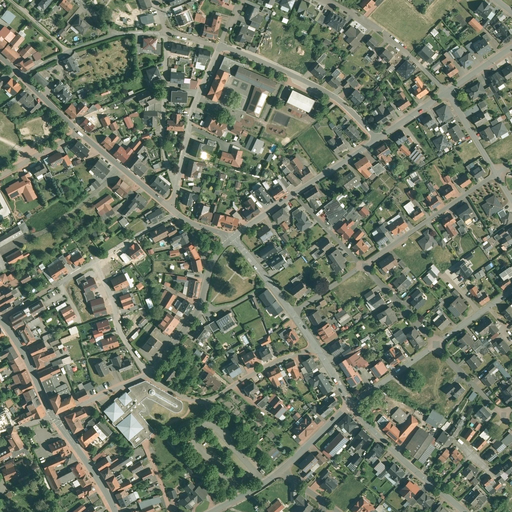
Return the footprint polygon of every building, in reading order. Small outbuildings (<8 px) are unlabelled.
[(42,0),(39,4),(44,8),(50,0),(42,0)] [(73,6),(65,0),(63,0),(60,4),(68,11),(73,6)] [(139,0),(143,10),(152,7),(149,0),(139,0)] [(294,0),(282,0),(281,4),(291,8),(294,0)] [(375,3),(372,0),(365,0),(362,4),(365,7),(364,8),(367,11),(375,3)] [(308,3),(308,4),(302,2),(301,5),(299,4),(298,7),(299,8),(298,11),(301,12),(301,13),(306,15),(311,17),(311,16),(313,17),(316,12),(313,10),(315,7),(311,5),(312,4),(308,3)] [(492,10),(482,3),(476,11),(477,11),(481,14),(486,18),(492,10)] [(258,9),(250,5),(245,17),(252,20),(250,26),(257,29),(262,17),(256,15),(258,9)] [(16,16),(8,10),(1,18),(9,25),(16,16)] [(322,13),(317,10),(316,12),(313,17),(312,18),(317,21),(321,14),(322,13)] [(345,21),(331,12),(327,18),(324,23),(325,23),(333,28),(334,27),(339,30),(345,21)] [(180,14),(176,16),(180,25),(188,22),(184,13),(181,14),(180,14)] [(327,18),(321,14),(317,21),(323,25),(325,23),(324,23),(327,18)] [(214,15),(211,27),(205,25),(202,36),(216,39),(218,29),(221,17),(214,15)] [(86,22),(79,17),(72,25),(83,35),(89,27),(85,23),(86,22)] [(483,27),(474,19),(469,23),(474,28),(475,26),(479,31),(483,27)] [(492,24),(494,27),(501,22),(498,19),(492,24)] [(511,37),(511,34),(503,24),(496,30),(499,33),(502,36),(501,37),(506,43),(511,37)] [(0,31),(0,49),(0,50),(6,42),(2,39),(4,37),(5,37),(4,38),(10,42),(16,36),(10,31),(5,26),(0,31)] [(358,32),(352,26),(345,33),(352,39),(349,42),(352,46),(353,46),(359,41),(364,34),(360,30),(358,32)] [(247,29),(242,27),(238,36),(245,39),(250,42),(254,32),(247,29)] [(435,28),(431,32),(435,37),(439,32),(435,28)] [(10,42),(2,51),(13,61),(19,54),(12,49),(15,46),(17,46),(24,38),(18,33),(16,36),(10,42)] [(492,40),(487,33),(483,36),(485,39),(488,42),(492,40)] [(379,43),(372,37),(367,43),(374,49),(379,43)] [(157,39),(143,38),(143,44),(143,49),(156,50),(157,39)] [(464,45),(458,39),(455,41),(461,48),(464,45)] [(485,39),(481,42),(481,43),(475,47),(475,46),(474,46),(481,55),(488,51),(492,48),(488,42),(485,39)] [(185,48),(182,47),(182,46),(173,44),(171,52),(181,54),(188,55),(189,47),(185,47),(185,48)] [(423,44),(417,50),(428,61),(434,56),(423,44)] [(29,45),(25,50),(31,55),(37,52),(29,45)] [(461,48),(460,49),(458,46),(451,51),(459,61),(461,60),(461,59),(464,57),(463,55),(464,54),(461,48)] [(24,49),(19,53),(25,59),(31,55),(25,50),(24,49)] [(210,51),(200,49),(200,51),(196,50),(195,58),(197,58),(197,62),(201,63),(201,65),(205,66),(206,63),(207,60),(208,60),(208,59),(209,59),(209,58),(210,52),(210,51)] [(393,56),(386,49),(380,55),(388,62),(393,56)] [(43,51),(25,62),(30,67),(47,57),(43,51)] [(454,60),(447,52),(445,54),(448,58),(451,61),(452,62),(454,60)] [(464,57),(461,59),(461,60),(462,62),(461,63),(462,65),(463,65),(464,67),(466,66),(466,67),(470,64),(469,64),(473,61),(469,54),(464,57)] [(80,71),(71,55),(62,60),(71,76),(80,71)] [(238,66),(243,68),(244,65),(224,57),(219,69),(228,73),(234,76),(238,66)] [(459,71),(454,64),(452,62),(451,61),(448,58),(443,61),(445,65),(447,64),(450,67),(445,70),(447,72),(446,73),(447,75),(448,74),(450,77),(459,71)] [(23,60),(16,64),(24,72),(30,67),(25,62),(23,60)] [(407,60),(396,70),(406,79),(416,69),(407,60)] [(439,60),(432,67),(435,70),(442,63),(441,62),(439,60)] [(327,72),(318,64),(312,71),(316,75),(320,79),(327,72)] [(511,65),(502,71),(505,74),(504,74),(507,79),(511,75),(511,65)] [(276,82),(243,68),(238,66),(234,76),(255,85),(250,103),(246,111),(258,117),(269,91),(272,92),(276,82)] [(149,82),(160,79),(156,68),(146,72),(149,82)] [(219,69),(207,97),(216,101),(228,73),(219,69)] [(337,69),(332,74),(334,77),(334,76),(336,78),(341,73),(337,69)] [(38,72),(32,78),(44,88),(50,82),(38,72)] [(183,74),(171,73),(170,81),(170,82),(183,83),(183,74)] [(497,73),(489,77),(493,83),(495,88),(497,87),(503,83),(497,73)] [(21,87),(8,75),(1,83),(13,94),(21,87)] [(334,77),(329,82),(333,86),(333,85),(336,89),(341,83),(336,78),(334,76),(334,77)] [(355,79),(350,84),(354,88),(359,83),(355,79)] [(64,86),(61,84),(59,86),(56,83),(51,88),(54,91),(55,91),(56,93),(55,94),(65,103),(73,95),(64,86)] [(480,83),(467,90),(470,95),(471,95),(472,98),(473,100),(485,92),(486,92),(484,90),(480,83)] [(495,88),(493,83),(489,85),(490,87),(493,92),(496,98),(500,96),(497,91),(499,90),(497,87),(495,88)] [(420,88),(415,91),(420,98),(428,92),(430,90),(428,87),(425,88),(423,85),(420,88)] [(21,87),(13,94),(13,95),(15,97),(20,94),(24,90),(21,87)] [(490,87),(484,90),(486,92),(485,92),(487,96),(493,92),(490,87)] [(293,89),(285,106),(303,114),(301,118),(311,122),(320,102),(293,89)] [(87,90),(78,94),(80,99),(89,95),(87,90)] [(356,90),(349,97),(357,105),(364,98),(356,90)] [(147,91),(137,96),(141,104),(148,101),(150,105),(155,103),(157,102),(154,93),(149,96),(147,91)] [(34,100),(27,92),(26,93),(23,97),(19,100),(22,103),(23,101),(28,106),(27,106),(33,111),(36,107),(37,109),(41,105),(34,99),(34,100)] [(171,92),(171,102),(175,102),(175,104),(182,104),(182,102),(186,103),(186,92),(171,92)] [(406,97),(402,92),(398,94),(402,100),(397,103),(400,106),(398,107),(400,111),(402,110),(411,104),(406,97)] [(4,98),(0,100),(0,104),(2,107),(10,101),(15,97),(13,95),(12,95),(6,100),(4,98)] [(484,101),(478,104),(481,109),(487,106),(484,101)] [(76,108),(71,104),(65,110),(74,118),(79,112),(80,113),(81,112),(82,113),(83,113),(88,108),(81,102),(76,108)] [(98,109),(93,104),(87,111),(90,113),(92,112),(98,109)] [(453,116),(446,105),(436,112),(443,122),(453,116)] [(386,111),(382,106),(380,107),(376,109),(380,115),(376,118),(380,124),(384,122),(393,116),(391,114),(388,110),(386,111)] [(105,107),(98,110),(101,116),(108,114),(105,107)] [(148,111),(144,111),(144,118),(149,118),(149,125),(148,125),(148,126),(156,126),(157,117),(156,117),(156,111),(154,111),(148,111)] [(483,112),(473,118),(478,127),(488,121),(483,112)] [(88,120),(86,118),(80,124),(89,132),(95,126),(93,124),(99,118),(95,113),(88,120)] [(181,114),(172,113),(172,118),(174,119),(173,121),(179,121),(179,119),(181,119),(181,114)] [(430,115),(423,120),(427,127),(429,125),(430,126),(432,125),(434,128),(438,126),(434,122),(435,122),(430,115)] [(107,116),(101,119),(104,127),(110,124),(111,123),(107,116)] [(129,116),(123,119),(128,129),(134,127),(129,116)] [(226,125),(208,116),(203,126),(211,130),(211,131),(221,136),(226,125)] [(173,121),(168,120),(167,130),(183,131),(184,122),(179,121),(173,121)] [(116,121),(111,123),(110,124),(113,131),(119,128),(116,121)] [(360,133),(351,124),(348,122),(345,125),(348,128),(345,131),(354,139),(356,141),(360,136),(358,135),(360,133)] [(448,123),(442,126),(444,131),(445,132),(449,130),(451,129),(448,123)] [(488,127),(480,132),(481,134),(482,134),(486,141),(494,136),(495,138),(506,131),(502,123),(492,128),(495,133),(493,134),(488,127)] [(242,128),(234,125),(231,131),(239,135),(242,128)] [(451,129),(449,130),(456,141),(464,136),(457,125),(451,129)] [(403,131),(394,138),(399,145),(408,138),(403,131)] [(110,139),(107,136),(101,143),(109,150),(115,143),(114,143),(119,138),(115,134),(110,139)] [(443,135),(433,141),(439,152),(450,145),(443,135)] [(251,137),(246,147),(257,152),(262,141),(251,137)] [(133,143),(130,147),(135,151),(141,144),(142,142),(137,138),(137,139),(133,143)] [(341,138),(336,142),(333,138),(329,141),(332,145),(337,153),(347,147),(341,138)] [(89,150),(78,141),(71,149),(82,158),(89,150)] [(204,144),(195,141),(190,155),(199,159),(202,151),(204,145),(204,144)] [(386,143),(375,151),(380,159),(378,160),(381,164),(383,162),(385,165),(392,160),(389,156),(387,157),(386,156),(391,152),(386,143)] [(141,144),(135,151),(139,154),(145,147),(141,144)] [(207,145),(204,145),(202,151),(206,152),(211,153),(213,147),(207,145)] [(412,154),(403,145),(400,148),(409,157),(412,154)] [(125,151),(120,146),(114,154),(123,161),(129,154),(132,150),(129,147),(125,151)] [(232,155),(223,152),(221,159),(238,164),(242,151),(233,149),(232,152),(233,152),(232,155)] [(60,152),(49,158),(53,167),(64,161),(60,152)] [(72,163),(67,155),(64,157),(66,160),(65,162),(63,163),(65,166),(72,163)] [(135,155),(127,165),(133,170),(140,162),(142,160),(135,155)] [(297,158),(294,160),(292,157),(289,159),(291,162),(294,167),(295,169),(299,174),(303,171),(302,168),(304,167),(297,158)] [(366,157),(363,159),(362,159),(359,162),(355,164),(361,173),(361,172),(367,169),(372,165),(366,157)] [(107,166),(99,159),(98,161),(106,168),(107,166)] [(207,164),(190,160),(187,169),(188,169),(187,175),(196,177),(197,177),(198,172),(198,171),(195,171),(197,165),(199,166),(206,168),(207,164)] [(106,168),(98,161),(91,168),(95,172),(94,173),(98,176),(99,175),(103,178),(109,171),(106,168)] [(140,162),(133,170),(140,176),(147,168),(140,162)] [(294,167),(291,162),(286,166),(287,167),(291,172),(295,169),(294,167)] [(42,163),(38,165),(38,166),(32,169),(34,174),(35,173),(36,176),(46,171),(42,163)] [(386,169),(379,163),(373,167),(378,175),(386,169)] [(480,166),(476,169),(474,166),(472,168),(474,171),(472,171),(477,178),(485,173),(480,166)] [(291,172),(287,167),(286,168),(286,167),(285,168),(286,168),(283,170),(288,175),(287,176),(296,186),(301,183),(301,182),(291,172)] [(308,167),(304,170),(303,171),(299,174),(304,182),(314,175),(308,167)] [(372,174),(367,169),(361,172),(367,178),(372,174)] [(352,172),(342,180),(347,188),(354,183),(356,186),(360,183),(352,172)] [(29,173),(22,177),(25,184),(29,181),(32,180),(29,173)] [(421,180),(417,175),(412,178),(416,184),(421,180)] [(467,175),(458,181),(463,188),(472,182),(467,175)] [(152,183),(151,185),(157,190),(163,181),(158,177),(156,178),(152,183)] [(290,185),(283,177),(280,179),(283,183),(287,188),(290,185)] [(281,185),(277,188),(276,187),(275,188),(276,189),(272,192),(277,199),(289,191),(287,188),(283,183),(280,179),(279,178),(277,180),(281,185)] [(131,187),(121,179),(113,188),(116,191),(117,190),(124,195),(129,189),(131,187)] [(100,185),(96,180),(92,184),(96,189),(100,185)] [(24,181),(19,183),(18,181),(10,186),(10,187),(6,189),(8,192),(7,194),(8,195),(10,196),(14,194),(15,196),(23,192),(28,201),(37,196),(29,181),(25,184),(24,181)] [(163,181),(157,190),(162,194),(168,188),(169,186),(163,181)] [(370,188),(365,182),(362,185),(367,191),(370,188)] [(451,186),(443,192),(445,195),(443,196),(445,200),(456,192),(451,186)] [(263,187),(258,191),(261,196),(266,192),(263,187)] [(316,187),(304,194),(310,202),(315,199),(321,195),(316,187)] [(124,195),(123,196),(125,198),(126,198),(127,198),(134,193),(129,189),(124,195)] [(124,195),(117,190),(116,191),(115,192),(121,198),(123,196),(124,195)] [(417,197),(412,190),(407,193),(413,200),(417,197)] [(194,194),(185,191),(182,203),(191,206),(193,199),(194,194)] [(273,202),(266,192),(261,196),(260,196),(260,197),(267,206),(273,202)] [(147,201),(138,194),(132,201),(122,212),(127,216),(136,205),(141,209),(147,201)] [(257,200),(252,194),(249,196),(250,198),(251,198),(254,203),(257,200)] [(110,195),(95,205),(99,210),(104,207),(107,212),(112,209),(108,204),(113,200),(110,195)] [(436,197),(432,200),(429,195),(426,198),(431,205),(429,206),(431,210),(433,208),(441,203),(436,197)] [(502,208),(495,195),(490,198),(492,201),(489,203),(488,202),(483,205),(488,214),(494,210),(496,212),(502,208)] [(250,198),(245,202),(246,205),(245,205),(245,207),(247,210),(242,214),(246,220),(252,216),(252,217),(256,214),(260,211),(254,203),(251,198),(250,198)] [(334,199),(327,204),(330,206),(325,210),(327,212),(326,213),(329,216),(328,217),(331,220),(330,221),(333,225),(343,215),(343,214),(346,212),(343,208),(339,212),(335,209),(336,208),(340,204),(338,202),(338,201),(335,198),(334,199)] [(315,199),(310,202),(314,210),(319,206),(315,199)] [(410,202),(404,206),(410,216),(411,215),(416,211),(410,202)] [(467,203),(457,210),(462,217),(468,213),(472,211),(467,203)] [(209,207),(202,205),(200,211),(201,211),(199,219),(209,222),(212,213),(208,212),(209,207)] [(351,207),(346,212),(343,214),(346,216),(353,209),(351,207)] [(369,212),(364,207),(359,212),(364,217),(369,212)] [(283,208),(273,216),(278,223),(289,215),(283,208)] [(416,211),(411,215),(415,220),(425,214),(420,208),(416,211)] [(107,212),(101,216),(104,220),(115,213),(112,209),(107,212)] [(155,211),(156,212),(153,213),(148,216),(152,222),(164,216),(160,209),(155,211)] [(294,217),(301,213),(298,209),(292,213),(292,215),(294,218),(295,218),(294,217)] [(346,216),(345,217),(348,221),(351,218),(353,216),(356,219),(360,215),(353,209),(346,216)] [(242,218),(236,211),(232,215),(233,216),(233,218),(238,219),(237,222),(242,218)] [(407,218),(401,211),(399,212),(398,214),(401,218),(402,218),(403,220),(407,218)] [(301,213),(294,217),(295,218),(299,223),(296,226),(302,234),(313,226),(302,212),(301,213)] [(224,216),(215,213),(212,223),(221,226),(224,216)] [(451,214),(442,221),(452,236),(456,233),(451,225),(456,221),(451,214)] [(506,214),(501,218),(504,224),(506,223),(507,225),(511,223),(507,216),(507,215),(506,214)] [(233,218),(224,215),(224,216),(221,226),(235,230),(237,222),(238,219),(233,218)] [(124,217),(119,221),(124,228),(129,224),(127,221),(128,221),(124,217)] [(348,221),(338,230),(346,239),(354,232),(350,228),(355,223),(354,221),(351,218),(348,221)] [(401,218),(400,219),(399,219),(395,221),(401,230),(403,229),(402,229),(407,226),(403,220),(402,218),(401,218)] [(461,219),(457,222),(460,227),(458,229),(462,235),(466,232),(464,228),(466,227),(461,219)] [(401,230),(395,221),(391,224),(391,225),(390,226),(389,227),(391,229),(395,234),(399,231),(401,230)] [(289,228),(285,222),(280,225),(285,231),(289,228)] [(390,226),(387,222),(385,222),(383,223),(383,224),(388,231),(391,229),(389,227),(390,226)] [(388,231),(383,224),(381,226),(376,229),(379,234),(382,231),(384,233),(388,231)] [(267,226),(261,230),(261,229),(257,232),(263,241),(269,236),(269,237),(273,234),(267,225),(267,226)] [(18,226),(10,232),(0,238),(0,242),(8,238),(10,241),(23,234),(23,233),(18,226)] [(162,226),(150,233),(155,241),(168,234),(169,236),(171,236),(167,229),(166,230),(166,228),(164,229),(162,226)] [(174,226),(167,229),(171,236),(177,232),(174,226)] [(360,229),(354,236),(358,240),(364,233),(360,229)] [(437,243),(428,230),(424,233),(426,236),(419,242),(425,250),(432,245),(433,246),(437,243)] [(185,231),(177,236),(180,240),(182,244),(190,240),(185,231)] [(374,237),(380,245),(382,243),(383,243),(385,241),(388,239),(384,233),(382,231),(379,234),(374,237)] [(290,240),(285,233),(281,236),(286,243),(290,240)] [(328,238),(320,245),(324,249),(325,251),(333,245),(328,238)] [(361,240),(354,247),(355,249),(355,250),(358,254),(359,253),(361,255),(368,248),(361,240)] [(274,242),(263,251),(267,257),(276,251),(278,254),(280,252),(283,250),(281,248),(279,249),(274,242)] [(489,243),(484,247),(487,251),(492,247),(489,243)] [(192,244),(185,248),(191,260),(200,258),(197,254),(192,244)] [(480,246),(471,253),(474,256),(483,250),(480,246)] [(128,248),(124,250),(130,258),(133,256),(128,248)] [(324,249),(319,253),(317,251),(314,253),(318,259),(326,252),(325,251),(324,249)] [(338,249),(329,255),(335,262),(332,264),(337,272),(345,266),(341,260),(344,258),(338,249)] [(20,250),(6,258),(8,261),(10,266),(24,258),(23,255),(20,250)] [(84,260),(79,252),(71,257),(76,266),(78,264),(79,265),(82,263),(82,262),(84,260)] [(0,254),(0,271),(10,266),(8,261),(5,263),(0,254)] [(386,259),(392,267),(395,265),(395,264),(397,262),(392,254),(388,257),(388,258),(386,259)] [(281,256),(275,260),(280,267),(284,264),(287,262),(282,255),(281,256)] [(191,260),(191,262),(192,266),(193,271),(202,269),(200,258),(191,260)] [(287,262),(284,264),(286,268),(294,263),(291,259),(287,262)] [(392,267),(386,259),(385,260),(384,260),(380,263),(383,267),(385,270),(386,271),(392,267)] [(275,260),(270,264),(274,270),(280,267),(275,260)] [(407,266),(401,260),(398,263),(404,269),(407,266)] [(67,272),(61,261),(54,265),(61,276),(67,272)] [(464,263),(454,270),(457,274),(460,272),(464,278),(471,273),(464,263)] [(487,271),(494,266),(492,263),(485,267),(487,271)] [(61,276),(54,265),(48,269),(55,280),(61,276)] [(511,269),(511,267),(508,270),(507,269),(503,272),(504,272),(501,275),(504,279),(507,277),(509,279),(511,276),(511,269)] [(431,270),(429,272),(430,274),(424,279),(430,284),(432,282),(435,279),(434,277),(437,275),(435,273),(435,272),(436,271),(433,269),(431,270)] [(482,270),(476,274),(479,279),(486,275),(482,270)] [(27,272),(19,277),(23,284),(31,279),(27,272)] [(128,284),(124,274),(111,281),(116,290),(128,284)] [(403,274),(394,283),(401,291),(411,282),(404,274),(403,274)] [(82,285),(88,282),(85,276),(77,280),(80,286),(82,285)] [(296,277),(291,281),(295,285),(296,287),(301,283),(296,277)] [(504,279),(499,283),(503,290),(511,283),(509,279),(507,277),(504,279)] [(88,282),(82,285),(87,293),(93,291),(98,287),(94,279),(88,282)] [(200,282),(190,280),(189,288),(187,295),(187,296),(197,297),(200,282)] [(140,290),(144,287),(141,282),(136,285),(140,290)] [(295,288),(292,290),(298,297),(299,295),(300,296),(303,293),(303,292),(307,289),(302,282),(301,283),(296,287),(295,288)] [(475,286),(470,290),(474,296),(475,295),(479,292),(475,286)] [(307,289),(303,292),(303,293),(305,296),(311,290),(309,287),(307,289)] [(4,289),(0,291),(0,300),(12,294),(11,292),(9,288),(5,291),(4,289)] [(268,289),(260,296),(268,306),(276,300),(268,289)] [(419,290),(413,296),(416,299),(420,295),(421,296),(423,294),(419,290)] [(166,291),(161,298),(164,300),(169,292),(166,291)] [(164,300),(161,304),(168,309),(170,305),(176,296),(170,292),(169,292),(164,300)] [(485,292),(481,295),(479,292),(475,295),(477,298),(482,305),(490,299),(485,292)] [(12,294),(0,300),(0,307),(10,302),(15,299),(12,293),(12,294)] [(131,293),(119,297),(121,303),(134,298),(131,293)] [(379,293),(369,300),(375,308),(385,301),(379,293)] [(416,299),(412,302),(418,308),(421,305),(423,305),(424,303),(424,302),(426,301),(421,296),(420,295),(416,299)] [(459,297),(453,304),(452,304),(453,305),(449,308),(457,316),(460,313),(461,312),(467,307),(462,301),(462,300),(459,297)] [(91,302),(93,310),(107,306),(105,298),(97,300),(91,302)] [(134,298),(121,303),(124,310),(129,308),(137,305),(134,298)] [(193,304),(185,299),(179,309),(187,315),(193,304)] [(283,309),(276,300),(268,306),(275,315),(283,309)] [(23,309),(9,317),(11,321),(9,322),(15,329),(17,328),(26,323),(35,319),(33,316),(36,315),(35,314),(43,310),(46,309),(41,301),(29,308),(28,306),(27,307),(24,309),(23,309)] [(10,302),(0,307),(0,310),(3,314),(13,308),(10,302)] [(68,307),(66,302),(55,308),(58,312),(60,311),(68,307)] [(60,311),(64,318),(75,312),(71,305),(68,307),(60,311)] [(178,310),(170,305),(168,309),(176,314),(178,310)] [(107,306),(93,310),(96,318),(109,314),(107,306)] [(511,307),(510,306),(502,312),(509,321),(511,318),(511,307)] [(390,307),(381,313),(378,315),(382,323),(386,320),(390,326),(391,325),(389,323),(397,319),(397,318),(395,315),(394,315),(392,312),(393,311),(390,307)] [(342,310),(335,315),(341,323),(350,317),(345,309),(343,310),(342,310)] [(215,318),(222,329),(235,321),(228,310),(215,318)] [(322,320),(317,311),(310,316),(313,321),(312,321),(315,325),(317,324),(323,320),(322,320)] [(75,312),(64,318),(67,324),(78,318),(75,312)] [(170,313),(166,319),(160,326),(160,327),(168,333),(168,332),(178,320),(170,313)] [(441,317),(438,320),(439,320),(436,323),(435,322),(442,330),(450,322),(444,315),(441,317)] [(35,319),(26,323),(29,329),(35,325),(41,322),(38,317),(35,319)] [(327,317),(322,320),(323,320),(317,324),(319,326),(328,320),(327,317)] [(98,331),(103,330),(111,328),(109,318),(96,322),(98,331)] [(489,318),(477,328),(483,335),(491,329),(494,333),(499,330),(495,325),(489,318)] [(397,319),(389,323),(391,325),(390,326),(390,327),(399,321),(398,321),(397,319)] [(26,323),(17,328),(17,329),(19,328),(21,332),(21,333),(20,333),(27,344),(35,340),(35,338),(29,329),(26,323)] [(212,330),(208,324),(204,326),(203,327),(208,331),(210,332),(212,330)] [(328,324),(318,330),(324,339),(334,332),(329,324),(328,324)] [(40,335),(35,325),(29,329),(35,338),(40,335)] [(200,325),(193,335),(203,342),(206,338),(204,336),(208,331),(203,327),(200,325)] [(156,327),(150,334),(152,336),(155,338),(161,331),(156,327)] [(139,329),(128,339),(131,341),(141,331),(139,329)] [(286,329),(279,334),(282,338),(285,336),(285,335),(288,333),(286,329)] [(419,335),(415,329),(407,335),(407,336),(409,338),(417,349),(425,343),(421,337),(420,337),(419,335),(420,335),(419,335)] [(288,333),(285,335),(285,336),(291,344),(293,343),(295,343),(296,342),(297,341),(299,339),(293,330),(288,333)] [(401,330),(394,335),(401,344),(404,341),(402,338),(404,337),(405,338),(406,337),(401,330)] [(334,332),(324,339),(327,343),(334,339),(333,337),(337,334),(335,331),(334,332)] [(78,332),(60,340),(62,344),(80,337),(78,332)] [(467,334),(464,336),(459,341),(462,344),(463,343),(466,348),(465,348),(466,350),(474,343),(467,334),(466,334),(467,334)] [(104,335),(95,337),(97,346),(102,344),(101,340),(104,339),(104,335)] [(53,337),(48,339),(51,346),(59,342),(56,336),(53,337)] [(104,339),(101,340),(102,344),(104,350),(118,345),(115,336),(104,339)] [(155,338),(152,336),(143,347),(152,354),(154,350),(155,351),(161,343),(162,344),(155,338)] [(266,339),(261,342),(263,345),(271,341),(269,336),(265,337),(266,339)] [(188,338),(182,346),(189,351),(190,349),(193,352),(197,347),(198,345),(188,338)] [(479,339),(475,342),(477,344),(475,346),(477,349),(483,344),(479,339)] [(510,349),(504,340),(501,342),(497,345),(501,350),(500,351),(503,354),(510,349)] [(339,341),(329,347),(335,356),(342,352),(344,350),(343,348),(339,341)] [(44,342),(29,348),(29,349),(33,356),(47,350),(44,342)] [(477,349),(475,350),(477,353),(484,348),(483,347),(485,346),(483,344),(477,349)] [(267,345),(258,349),(260,352),(259,352),(262,359),(263,360),(267,359),(269,358),(269,357),(273,356),(269,347),(268,348),(267,345)] [(344,350),(342,352),(344,356),(346,354),(352,351),(348,345),(343,348),(344,350)] [(12,346),(5,350),(7,355),(10,360),(18,356),(12,346)] [(202,351),(197,347),(193,352),(199,356),(202,351)] [(392,355),(388,358),(393,365),(406,356),(400,349),(396,352),(393,347),(388,350),(392,355)] [(53,348),(33,356),(38,369),(47,365),(46,361),(49,360),(48,358),(56,355),(53,348)] [(252,350),(241,356),(242,358),(246,365),(248,367),(252,365),(253,365),(255,364),(255,363),(258,362),(255,358),(254,355),(252,351),(252,350)] [(359,356),(357,352),(355,353),(352,356),(356,362),(360,368),(363,366),(364,368),(369,365),(365,359),(362,360),(359,356)] [(476,357),(474,355),(468,360),(472,365),(471,366),(474,369),(481,364),(481,363),(483,362),(478,356),(476,357)] [(18,356),(9,361),(15,372),(25,368),(18,356)] [(70,356),(62,360),(64,365),(73,363),(70,356)] [(129,358),(124,360),(125,362),(122,363),(119,356),(115,357),(118,364),(117,365),(119,371),(123,369),(124,371),(132,367),(129,358)] [(348,358),(340,363),(340,364),(339,365),(342,369),(343,369),(349,377),(356,373),(354,370),(355,369),(352,365),(356,362),(352,356),(348,358)] [(312,357),(303,362),(309,371),(309,372),(312,370),(317,367),(312,357)] [(61,359),(52,363),(53,366),(58,364),(59,368),(64,366),(64,365),(62,360),(61,359)] [(103,361),(95,364),(101,376),(109,372),(103,361)] [(236,361),(226,368),(231,377),(236,375),(235,374),(242,371),(236,361)] [(294,361),(286,364),(289,372),(291,371),(294,378),(300,376),(301,376),(299,373),(297,368),(298,368),(294,361)] [(6,362),(0,365),(0,372),(6,369),(5,368),(9,366),(6,362)] [(379,363),(371,368),(378,377),(386,371),(379,363)] [(53,366),(52,367),(38,373),(41,381),(53,376),(52,374),(56,372),(60,370),(59,368),(58,364),(53,366)] [(493,364),(487,369),(490,372),(494,369),(495,370),(497,368),(493,364)] [(511,377),(501,365),(498,367),(504,373),(504,375),(508,380),(511,377)] [(208,370),(203,366),(197,373),(202,377),(208,370)] [(170,367),(162,376),(169,382),(174,377),(176,379),(179,375),(177,373),(174,371),(170,367)] [(278,367),(268,372),(272,381),(272,380),(275,386),(280,384),(278,380),(277,378),(282,375),(282,376),(282,375),(278,367)] [(26,370),(17,374),(22,385),(31,381),(26,370)] [(356,373),(349,377),(348,378),(348,380),(350,383),(352,384),(356,381),(357,382),(362,380),(357,372),(356,373)] [(221,383),(208,373),(203,380),(216,391),(221,383)] [(314,373),(305,378),(308,382),(310,381),(310,380),(316,376),(314,373)] [(316,376),(310,380),(310,381),(314,386),(321,382),(324,386),(321,388),(324,394),(332,389),(327,380),(326,380),(322,373),(316,376)] [(489,373),(486,376),(482,379),(489,387),(495,381),(489,373)] [(56,388),(52,380),(57,378),(56,375),(57,374),(53,376),(42,382),(48,398),(58,393),(60,398),(70,394),(66,383),(61,386),(56,388)] [(287,374),(284,376),(289,385),(292,383),(287,374)] [(57,378),(52,380),(56,388),(61,386),(57,378)] [(127,393),(125,391),(118,398),(117,397),(116,397),(115,398),(114,399),(113,400),(114,401),(103,410),(112,421),(112,422),(112,423),(113,425),(114,425),(115,426),(116,425),(128,440),(129,440),(132,444),(135,447),(145,438),(146,439),(147,439),(148,439),(149,438),(150,438),(150,437),(150,435),(149,435),(154,431),(138,412),(140,411),(141,410),(142,411),(143,411),(144,411),(145,410),(145,409),(145,408),(145,407),(140,402),(142,400),(146,397),(147,398),(148,398),(149,398),(150,399),(151,399),(173,411),(175,412),(178,412),(180,410),(182,408),(182,406),(182,403),(181,401),(179,399),(145,380),(127,387),(130,390),(127,393)] [(93,381),(83,386),(85,389),(86,391),(95,387),(93,381)] [(31,382),(15,389),(15,390),(15,391),(17,395),(33,387),(31,382)] [(253,382),(244,389),(249,396),(249,395),(253,399),(256,397),(253,393),(255,391),(257,395),(261,393),(258,389),(253,382)] [(455,387),(451,391),(452,393),(457,397),(465,390),(459,383),(455,387)] [(452,384),(445,390),(450,395),(452,393),(451,391),(455,387),(452,384)] [(34,387),(23,392),(25,397),(26,397),(27,398),(20,402),(24,408),(28,406),(30,410),(41,404),(34,387)] [(85,389),(75,394),(79,402),(89,397),(86,391),(85,389)] [(469,399),(473,401),(478,394),(474,391),(469,399)] [(71,395),(61,400),(60,398),(58,393),(48,398),(54,411),(57,412),(75,404),(71,395)] [(282,401),(277,396),(271,403),(275,407),(272,410),(277,415),(283,414),(283,413),(287,409),(280,403),(282,401)] [(333,397),(330,399),(329,399),(326,402),(327,403),(332,408),(336,404),(337,401),(333,397)] [(262,400),(257,404),(262,408),(266,404),(262,400)] [(327,403),(318,410),(324,417),(333,409),(332,408),(327,403)] [(41,404),(30,410),(34,417),(35,419),(46,415),(41,404)] [(483,406),(477,412),(484,420),(490,414),(483,406)] [(74,412),(65,417),(74,432),(83,427),(79,420),(87,416),(84,408),(75,412),(74,412)] [(407,415),(399,408),(392,416),(402,426),(412,415),(409,412),(407,415)] [(30,410),(18,417),(22,423),(34,417),(30,410)] [(96,410),(89,414),(93,420),(88,423),(88,424),(86,425),(86,426),(88,429),(102,419),(96,410)] [(443,417),(432,411),(429,416),(440,423),(443,417)] [(347,414),(340,421),(344,425),(348,430),(355,423),(347,414)] [(402,426),(399,429),(406,436),(419,422),(412,415),(402,426)] [(309,416),(301,423),(310,432),(313,430),(313,429),(317,425),(314,421),(309,416)] [(440,423),(429,416),(426,421),(437,428),(438,426),(440,423)] [(318,417),(314,421),(317,425),(322,421),(318,417)] [(112,432),(101,421),(93,426),(99,435),(103,440),(112,432)] [(399,429),(390,421),(383,429),(400,444),(407,436),(406,436),(399,429)] [(443,428),(446,430),(451,423),(448,421),(443,428)] [(457,427),(455,425),(449,434),(454,437),(460,429),(464,423),(462,422),(460,425),(459,424),(457,427)] [(310,432),(301,423),(294,430),(299,435),(302,439),(303,439),(307,434),(308,434),(310,432)] [(15,431),(16,430),(13,425),(7,428),(9,433),(10,433),(11,433),(15,431)] [(341,428),(334,435),(336,438),(325,449),(333,456),(348,439),(343,434),(348,430),(344,425),(341,428)] [(93,426),(77,438),(84,447),(99,435),(93,426)] [(471,428),(464,437),(469,441),(476,431),(471,428)] [(486,428),(480,435),(482,438),(475,446),(480,450),(488,442),(486,440),(492,434),(486,428)] [(422,429),(407,450),(414,456),(429,434),(422,429)] [(15,431),(11,433),(10,433),(9,433),(6,436),(12,445),(15,451),(20,448),(20,449),(22,449),(24,448),(24,446),(24,445),(16,432),(17,432),(16,430),(15,431)] [(370,437),(362,430),(356,437),(360,440),(363,444),(370,437)] [(449,434),(444,430),(437,440),(442,444),(443,443),(448,446),(454,437),(449,434)] [(429,434),(414,456),(418,458),(426,448),(434,438),(434,437),(429,434)] [(426,448),(418,458),(424,462),(431,453),(426,449),(434,438),(426,448)] [(499,439),(493,445),(498,449),(504,444),(499,439)] [(65,440),(60,442),(59,440),(48,445),(51,452),(52,452),(53,454),(59,451),(61,456),(62,456),(70,452),(68,447),(69,447),(65,440)] [(357,441),(353,445),(358,449),(363,444),(360,440),(358,442),(357,441)] [(385,451),(377,444),(371,451),(372,451),(376,455),(379,457),(385,451)] [(20,448),(15,451),(12,445),(8,447),(12,454),(14,457),(27,449),(24,445),(24,446),(24,448),(22,449),(20,449),(20,448)] [(8,447),(0,452),(0,460),(12,454),(8,447)] [(356,452),(350,447),(347,450),(353,455),(356,452)] [(463,457),(456,449),(455,449),(454,448),(451,451),(452,452),(451,453),(456,458),(453,460),(456,463),(463,457)] [(493,450),(486,456),(490,461),(497,455),(493,450)] [(372,451),(371,452),(367,456),(371,460),(376,455),(372,451)] [(77,459),(71,452),(70,452),(62,456),(65,461),(67,464),(77,459)] [(104,458),(100,453),(92,458),(96,464),(104,458)] [(312,453),(300,465),(306,471),(307,472),(310,468),(317,462),(319,460),(315,457),(312,453)] [(319,453),(315,457),(319,460),(317,462),(320,465),(325,460),(319,453)] [(127,454),(108,466),(110,470),(113,468),(115,470),(131,460),(129,458),(127,454)] [(358,454),(352,461),(356,465),(363,458),(358,454)] [(62,456),(50,461),(42,464),(45,470),(52,467),(65,461),(62,456)] [(106,457),(95,464),(100,471),(108,466),(111,464),(106,457)] [(378,459),(373,465),(377,469),(382,463),(378,459)] [(503,467),(501,465),(494,471),(498,476),(505,471),(508,474),(511,471),(511,461),(511,460),(503,467)] [(140,461),(130,467),(133,473),(143,467),(140,461)] [(85,473),(78,462),(70,467),(73,471),(76,476),(77,477),(85,473)] [(397,466),(394,463),(387,471),(392,475),(391,476),(396,481),(404,473),(401,470),(402,470),(397,465),(397,466)] [(479,470),(470,464),(466,469),(462,474),(470,479),(473,474),(475,475),(479,470)] [(190,465),(186,469),(191,475),(195,471),(190,465)] [(7,468),(2,470),(6,479),(17,475),(13,466),(7,468)] [(108,466),(100,471),(106,480),(114,476),(110,470),(108,466)] [(52,467),(45,470),(48,475),(55,472),(52,467)] [(310,468),(307,472),(306,471),(302,475),(305,478),(313,471),(310,468)] [(150,470),(141,474),(144,480),(153,475),(150,470)] [(327,470),(320,476),(325,481),(328,478),(327,476),(330,473),(327,470)] [(71,472),(58,478),(61,483),(60,483),(61,485),(75,479),(74,477),(76,476),(73,471),(71,472)] [(58,478),(55,472),(48,475),(54,489),(60,486),(59,484),(60,483),(61,483),(58,478)] [(91,483),(85,473),(77,477),(76,478),(77,478),(80,483),(82,487),(83,487),(91,483)] [(490,475),(483,481),(487,486),(494,480),(490,475)] [(114,476),(106,480),(112,491),(117,488),(120,486),(120,485),(117,480),(120,479),(118,476),(115,477),(114,476)] [(325,481),(321,485),(324,488),(325,488),(330,493),(337,485),(328,477),(328,478),(325,481)] [(472,480),(471,482),(475,486),(479,482),(475,477),(472,480)] [(129,480),(120,485),(120,486),(117,488),(119,492),(127,488),(132,486),(129,480)] [(407,484),(400,491),(409,499),(409,500),(412,496),(419,488),(415,484),(414,485),(410,481),(407,484)] [(498,481),(493,486),(497,490),(502,485),(498,481)] [(199,491),(190,482),(189,483),(188,483),(187,484),(188,485),(186,486),(190,490),(190,491),(194,495),(191,498),(189,496),(182,502),(178,497),(178,498),(180,500),(178,501),(179,502),(179,504),(183,504),(184,504),(188,508),(203,496),(204,497),(209,492),(204,486),(199,491)] [(96,490),(91,483),(83,487),(86,493),(88,495),(96,490)] [(86,493),(83,487),(82,487),(76,491),(79,497),(86,493)] [(142,488),(132,493),(133,495),(134,498),(145,494),(142,488)] [(124,490),(115,494),(118,499),(128,494),(127,492),(125,492),(124,490)] [(175,490),(168,492),(170,498),(177,497),(175,490)] [(478,490),(476,492),(474,494),(473,494),(468,500),(474,505),(478,501),(481,505),(487,499),(483,495),(478,490)] [(128,494),(118,499),(121,506),(130,502),(129,500),(134,498),(133,495),(129,496),(128,494)] [(426,494),(424,496),(422,495),(418,500),(426,508),(423,511),(427,508),(433,501),(426,494)] [(307,502),(299,495),(297,497),(294,500),(295,501),(300,505),(295,511),(296,511),(308,511),(313,508),(307,502)] [(159,496),(138,502),(140,510),(141,509),(152,504),(153,505),(161,502),(159,496)] [(368,505),(362,499),(363,498),(362,498),(359,501),(354,506),(355,506),(352,509),(355,511),(361,511),(363,510),(365,511),(370,507),(368,505),(369,504),(368,505)] [(279,500),(268,510),(269,511),(278,511),(285,507),(283,504),(279,500)]
